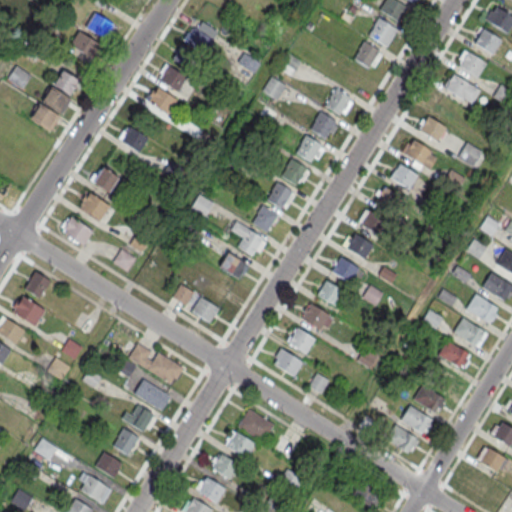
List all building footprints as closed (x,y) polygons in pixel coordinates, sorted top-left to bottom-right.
[(406,6),(396,0),(383,0),(379,9),(398,20),(406,6)] [(511,23),(511,14),(493,3),(484,19),(507,32),(511,23)] [(83,27),(106,41),(116,25),(93,10),(83,27)] [(393,26),(379,17),(369,35),(383,44),(393,26)] [(501,39),(480,26),(473,35),(477,38),(475,42),(492,53),(501,39)] [(186,43),(204,53),(213,39),(195,28),(186,43)] [(69,45),(91,59),(100,45),(78,30),(69,45)] [(378,51),(363,41),(353,59),(367,68),(378,51)] [(485,62),(464,48),(458,58),(461,60),(459,65),(476,76),(485,62)] [(23,89),(31,74),(15,64),(6,79),(23,89)] [(159,79),(176,90),(185,76),(168,65),(159,79)] [(52,85),(71,96),(80,80),(61,69),(52,85)] [(479,89),(453,73),(444,88),(470,104),(479,89)] [(270,76),(261,91),(276,100),(285,86),(270,76)] [(492,97),(501,84),(511,91),(511,96),(506,106),(492,97)] [(49,85),(72,99),(63,113),(40,99),(49,85)] [(148,101),(166,112),(175,98),(157,87),(148,101)] [(349,97),(335,88),(324,105),(339,114),(349,97)] [(37,102),(60,117),(52,131),(28,117),(37,102)] [(334,120),(320,111),(310,128),(324,137),(334,120)] [(418,129),(437,141),(446,126),(427,115),(418,129)] [(121,140),(138,151),(147,137),(130,126),(121,140)] [(320,144),(306,134),(295,152),(310,161),(320,144)] [(400,151),(428,168),(435,156),(429,153),(431,150),(412,138),(409,143),(406,141),(400,151)] [(457,157),(472,166),(481,150),(466,141),(457,157)] [(305,167),(291,158),(281,175),(295,184),(305,167)] [(390,177),(408,189),(417,174),(398,163),(390,177)] [(93,181),(109,191),(118,176),(102,167),(93,181)] [(463,179),(451,171),(443,184),(455,192),(463,179)] [(0,195),(2,197),(8,181),(0,178),(0,195)] [(291,190),(276,181),(266,199),(280,208),(291,190)] [(81,207),(99,219),(109,204),(90,192),(81,207)] [(202,219),(213,203),(199,194),(188,210),(202,219)] [(276,214),(262,205),(252,222),(266,231),(276,214)] [(378,214),(364,207),(356,224),(370,230),(378,214)] [(498,222),(486,215),(478,227),(491,235),(498,222)] [(64,232),(82,243),(91,229),(72,217),(64,232)] [(262,238),(235,221),(230,230),(242,238),(237,246),(251,256),(255,249),(259,252),(265,242),(261,239),(262,238)] [(511,242),(511,221),(502,237),(511,242)] [(345,246),(364,258),(373,243),(354,232),(345,246)] [(485,246),(473,238),(465,251),(477,258),(485,246)] [(127,271),(135,256),(120,247),(111,261),(127,271)] [(496,263),(511,272),(511,253),(505,249),(496,263)] [(238,280),(248,266),(228,251),(218,265),(238,280)] [(330,270),(349,282),(358,267),(339,256),(330,270)] [(470,273),(456,264),(451,273),(465,282),(470,273)] [(396,273),(382,265),(377,274),(391,282),(396,273)] [(50,279),(34,270),(23,289),(39,298),(50,279)] [(481,287),(503,300),(511,286),(491,273),(481,287)] [(317,294),(334,305),(343,291),(325,280),(317,294)] [(211,323),(221,308),(180,283),(170,298),(211,323)] [(382,291),(369,284),(361,297),(374,304),(382,291)] [(455,296),(441,288),(436,296),(450,305),(455,296)] [(466,308),(487,321),(496,307),(475,294),(466,308)] [(34,326),(45,310),(22,295),(18,301),(13,298),(10,305),(14,307),(11,311),(34,326)] [(301,317),(320,329),(329,314),(310,302),(301,317)] [(441,316),(429,308),(422,319),(434,327),(441,316)] [(0,315),(1,314),(24,329),(15,344),(0,335),(0,315)] [(452,332),(474,345),(483,331),(461,317),(452,332)] [(315,339),(296,327),(287,342),(305,354),(315,339)] [(74,358),(81,347),(67,337),(60,348),(74,358)] [(437,354),(458,367),(467,353),(446,340),(437,354)] [(136,341),(126,357),(168,383),(172,377),(174,378),(181,366),(157,351),(152,360),(146,357),(150,350),(136,341)] [(10,350),(0,343),(0,363),(1,364),(10,350)] [(302,362),(280,348),(273,357),(276,359),(273,364),(293,377),(302,362)] [(455,376),(435,363),(425,377),(445,391),(455,376)] [(316,373),(328,380),(320,394),(308,386),(316,373)] [(142,378),(169,395),(160,410),(133,393),(142,378)] [(412,399),(434,412),(443,398),(422,385),(412,399)] [(137,403),(126,421),(141,431),(152,413),(137,403)] [(399,420),(421,433),(430,418),(409,405),(399,420)] [(248,408),(273,424),(262,442),(237,426),(248,408)] [(492,436),(508,446),(511,439),(511,429),(500,422),(492,436)] [(385,439),(406,452),(415,438),(394,425),(385,439)] [(122,427),(111,445),(126,454),(137,436),(122,427)] [(235,431),(254,443),(245,458),(226,446),(235,431)] [(273,450),(288,459),(297,445),(282,436),(273,450)] [(48,459),(56,447),(42,437),(34,449),(48,459)] [(478,462),(495,472),(504,458),(487,447),(478,462)] [(103,450),(122,462),(113,477),(94,465),(103,450)] [(220,453),(239,465),(230,480),(210,468),(220,453)] [(292,492),(303,477),(288,467),(277,482),(292,492)] [(88,473),(107,485),(98,500),(78,488),(88,473)] [(206,476),(225,488),(216,503),(197,491),(206,476)] [(381,494),(359,480),(351,494),(373,507),(381,494)] [(27,511),(29,511),(37,498),(18,487),(9,501),(27,511)] [(320,511),(326,503),(312,496),(305,508),(311,511),(320,511)] [(65,511),(74,497),(93,509),(91,511),(65,511)] [(183,511),(193,498),(212,510),(210,511),(183,511)]
